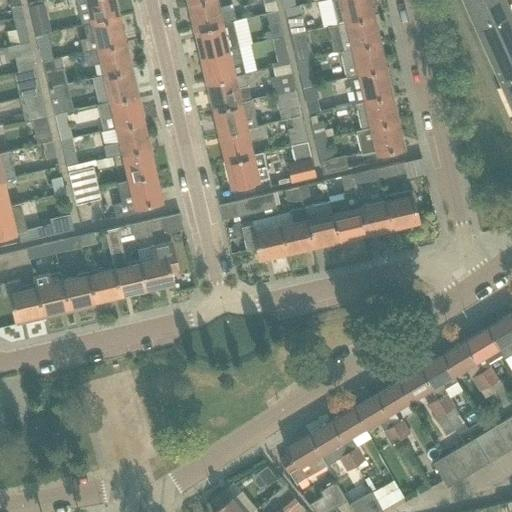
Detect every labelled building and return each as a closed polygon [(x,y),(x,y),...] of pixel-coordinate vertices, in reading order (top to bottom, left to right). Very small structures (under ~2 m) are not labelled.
[(38,0),(29,2),(32,18),(36,35),(47,32),(50,31),(43,0),(38,0)] [(113,0),(85,0),(91,22),(117,16),(113,0)] [(235,19),(232,7),(217,11),(214,0),(199,0),(188,3),(194,29),(220,23),(232,20),(235,19)] [(318,0),(316,1),(322,27),(336,23),(372,15),(368,0),(318,0)] [(511,20),(503,0),(462,0),(511,111),(511,20)] [(305,31),(301,14),(286,18),(290,34),(305,31)] [(29,41),(23,15),(12,18),(19,44),(29,41)] [(378,41),(372,15),(336,23),(343,50),(378,41)] [(123,42),(117,16),(91,22),(82,24),(85,37),(78,39),(81,52),(83,52),(123,42)] [(232,20),(220,23),(194,29),(200,55),(226,49),(238,46),(232,20)] [(282,36),(278,20),(268,22),(272,38),(282,36)] [(311,58),(305,31),(290,34),(296,61),(311,58)] [(51,49),(47,32),(36,35),(40,51),(42,61),(52,59),(53,59),(51,49)] [(286,52),(282,36),(272,38),(276,54),(286,52)] [(378,41),(343,50),(342,50),(348,76),(384,68),(378,41)] [(130,69),(123,42),(83,52),(86,64),(100,61),(103,75),(130,69)] [(238,46),(226,49),(200,55),(206,81),(244,73),(238,46)] [(35,68),(32,53),(14,57),(18,72),(25,70),(35,68)] [(52,59),(42,61),(48,87),(67,83),(63,68),(54,70),(52,59)] [(31,95),(19,98),(21,109),(44,103),(41,93),(35,68),(25,70),(31,95)] [(313,84),(309,68),(299,70),(303,87),(313,84)] [(384,69),(384,68),(348,76),(354,102),(364,100),(390,94),(387,83),(391,82),(388,68),(384,69)] [(136,95),(130,69),(103,75),(91,78),(94,91),(97,104),(109,101),(136,95)] [(294,88),(290,72),(274,76),(270,77),(274,93),(294,88)] [(238,101),(235,87),(247,84),(244,73),(206,81),(212,108),(238,101)] [(67,83),(48,87),(54,113),(66,111),(73,109),(67,83)] [(317,101),(314,90),(313,84),(303,87),(307,103),(317,101)] [(298,105),(294,88),(274,93),(278,109),(298,105)] [(396,120),(390,94),(364,100),(354,102),(335,106),(336,111),(356,106),(361,129),(370,126),(396,120)] [(142,121),(136,95),(109,101),(97,104),(100,117),(112,114),(115,127),(142,121)] [(250,99),(238,101),(212,108),(219,134),(244,128),(256,125),(253,112),(254,112),(251,99),(250,99)] [(52,140),(44,103),(21,109),(25,122),(31,120),(37,144),(41,143),(52,140)] [(68,121),(66,111),(54,113),(56,123),(60,140),(71,137),(68,121)] [(322,120),(317,121),(311,123),(315,139),(326,136),(322,120)] [(402,147),(396,120),(370,126),(361,129),(355,130),(361,155),(376,151),(377,153),(402,147)] [(119,141),(103,145),(106,157),(122,153),(148,147),(142,121),(116,127),(119,141)] [(251,154),(247,141),(262,137),(259,124),(256,125),(244,128),(219,134),(225,160),(251,154)] [(306,141),(303,125),(287,129),(290,145),(306,141)] [(331,158),(326,136),(315,139),(323,174),(348,168),(344,155),(331,158)] [(71,137),(60,140),(66,166),(78,163),(71,137)] [(56,156),(52,140),(41,143),(45,159),(56,156)] [(315,176),(306,141),(290,145),(294,161),(286,163),(290,182),(315,176)] [(154,173),(148,147),(122,153),(128,179),(154,173)] [(0,179),(2,179),(2,180),(15,177),(9,150),(0,151),(0,179)] [(262,151),(251,154),(225,160),(231,187),(268,178),(262,151)] [(405,173),(402,162),(376,168),(379,179),(405,173)] [(80,179),(95,176),(95,175),(93,166),(78,169),(79,173),(69,175),(75,204),(86,201),(80,179)] [(379,179),(376,168),(350,174),(353,185),(379,179)] [(160,200),(154,173),(128,179),(117,182),(121,202),(112,204),(115,216),(147,209),(146,203),(160,200)] [(358,207),(353,185),(350,174),(341,176),(345,197),(344,197),(346,206),(331,209),(338,238),(364,232),(358,207)] [(97,187),(95,176),(80,179),(86,201),(100,198),(98,186),(97,187)] [(50,179),(54,195),(54,198),(65,196),(61,177),(50,179)] [(2,180),(2,179),(0,179),(0,207),(8,205),(2,180)] [(307,184),(298,186),(301,199),(301,200),(310,198),(307,184)] [(298,186),(283,189),(286,200),(294,200),(301,199),(298,186)] [(417,220),(411,194),(409,189),(383,195),(384,200),(390,226),(417,220)] [(272,192),(234,200),(238,215),(275,207),(272,192)] [(390,226),(384,200),(358,207),(364,232),(390,226)] [(338,238),(331,209),(329,201),(303,207),(305,219),(311,245),(338,238)] [(26,229),(20,203),(8,205),(0,207),(0,235),(8,234),(15,232),(18,231),(20,241),(28,239),(26,229)] [(305,219),(303,207),(290,210),(292,222),(279,225),(285,251),(311,245),(305,219)] [(73,229),(69,214),(49,219),(50,223),(53,234),(73,229)] [(166,231),(162,217),(131,224),(134,238),(166,231)] [(285,251),(279,225),(254,231),(252,224),(240,226),(246,250),(256,247),(258,257),(285,251)] [(126,265),(119,236),(117,227),(104,230),(113,268),(119,293),(145,287),(139,261),(126,265)] [(98,242),(95,231),(78,235),(81,247),(98,242)] [(81,247),(78,235),(63,239),(65,250),(81,247)] [(166,257),(173,255),(170,242),(152,246),(155,258),(139,261),(145,287),(172,281),(169,268),(166,257)] [(44,255),(41,244),(26,248),(28,259),(44,255)] [(28,259),(26,248),(0,253),(0,269),(29,262),(28,259)] [(176,266),(173,255),(166,257),(169,268),(176,266)] [(119,293),(113,268),(87,274),(93,299),(119,293)] [(49,272),(33,276),(35,286),(42,318),(68,311),(61,280),(51,282),(49,272)] [(93,299),(87,274),(61,280),(68,311),(94,305),(93,299)] [(42,318),(35,286),(21,289),(19,279),(0,283),(0,289),(2,297),(9,295),(16,324),(42,318)] [(511,323),(506,314),(484,328),(501,355),(503,359),(511,353),(511,323)] [(497,380),(489,366),(488,364),(501,355),(484,328),(462,341),(474,361),(480,371),(489,385),(502,407),(511,401),(511,399),(499,379),(497,380)] [(474,361),(462,341),(440,354),(452,374),(474,361)] [(464,424),(443,388),(456,381),(452,374),(440,354),(418,367),(430,387),(436,398),(455,429),(464,424)] [(430,387),(418,367),(396,381),(408,401),(430,387)] [(489,385),(480,371),(471,377),(479,391),(489,385)] [(373,394),(385,414),(408,401),(396,381),(373,394)] [(385,414),(373,394),(351,407),(363,427),(376,419),(383,430),(391,444),(400,438),(392,424),(385,414)] [(455,429),(436,398),(428,403),(447,434),(455,429)] [(365,459),(350,435),(363,427),(351,407),(329,421),(355,465),(365,459)] [(401,419),(392,424),(400,438),(409,432),(401,419)] [(511,447),(511,431),(505,420),(494,426),(509,450),(511,447)] [(329,421),(307,434),(319,454),(326,465),(338,457),(346,470),(355,465),(329,421)] [(509,450),(494,426),(484,432),(499,456),(509,450)] [(499,456),(484,432),(474,438),(488,462),(499,456)] [(326,465),(319,454),(307,434),(284,448),(288,453),(279,459),(287,473),(289,472),(295,483),(326,465)] [(488,462),(474,438),(464,444),(478,468),(488,462)] [(478,468),(464,444),(454,450),(468,474),(478,468)] [(468,474),(454,450),(444,456),(458,480),(468,474)] [(458,480),(444,456),(432,463),(447,487),(458,480)] [(267,464),(256,472),(265,485),(276,478),(267,464)] [(315,511),(326,511),(330,510),(346,500),(335,481),(319,491),(322,495),(308,504),(315,511)] [(241,511),(235,504),(222,489),(210,499),(217,507),(211,511),(241,511)] [(380,511),(382,511),(377,501),(370,490),(349,502),(354,511),(380,511)] [(292,511),(301,505),(294,497),(276,511),(292,511)]
